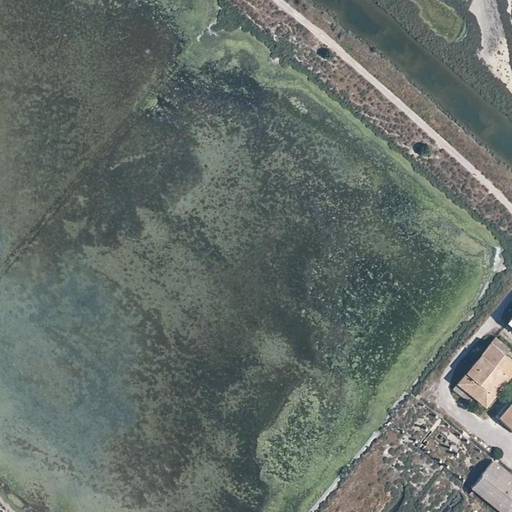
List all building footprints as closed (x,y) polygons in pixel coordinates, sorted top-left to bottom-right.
[(459,384),(477,398),(488,406),(511,376),(511,359),(492,343),(459,384)] [(477,398),(459,384),(454,389),(472,404),(477,398)] [(511,511),(511,474),(416,397),(394,424),(437,458),(503,511),(511,511)] [(511,404),(502,417),(511,425),(511,404)] [(422,475),(429,481),(433,474),(427,469),(422,475)]
